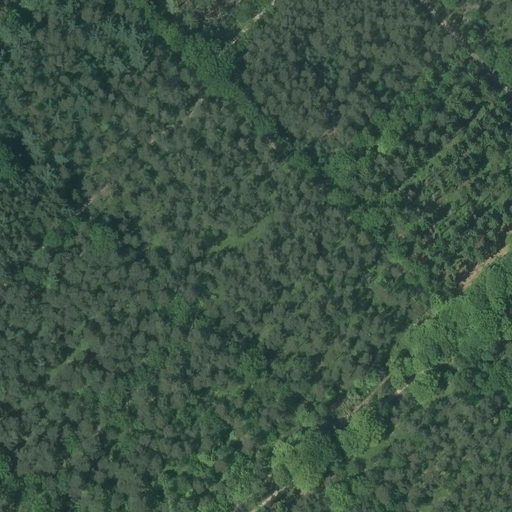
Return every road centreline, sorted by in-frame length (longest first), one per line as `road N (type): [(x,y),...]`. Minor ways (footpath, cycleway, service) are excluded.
road 1 (track): [(455,344),(404,273),(204,79)]
road 2 (track): [(68,222),(84,225),(291,393),(325,425),(332,446)]
road 3 (track): [(254,511),(455,344)]
road 4 (track): [(204,79),(187,107),(137,143),(68,222)]
road 5 (track): [(418,0),(511,96)]
